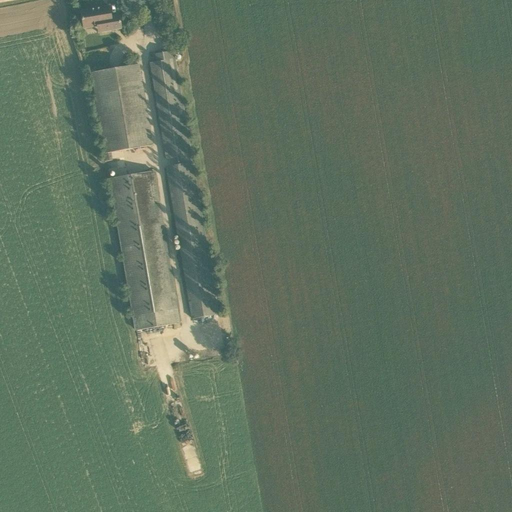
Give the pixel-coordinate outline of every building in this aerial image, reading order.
[(121,29),(119,16),(111,17),(109,7),(81,11),(83,28),(97,26),(98,33),(104,32),(121,29)] [(150,63),(152,73),(164,143),(167,159),(177,158),(191,155),(175,61),(173,51),(156,54),(157,62),(150,63)] [(91,73),(105,154),(106,162),(113,161),(111,153),(152,146),(139,65),(91,73)] [(218,315),(192,162),(178,165),(167,166),(192,319),(218,315)] [(155,171),(151,172),(111,179),(136,331),(181,323),(155,171)]
